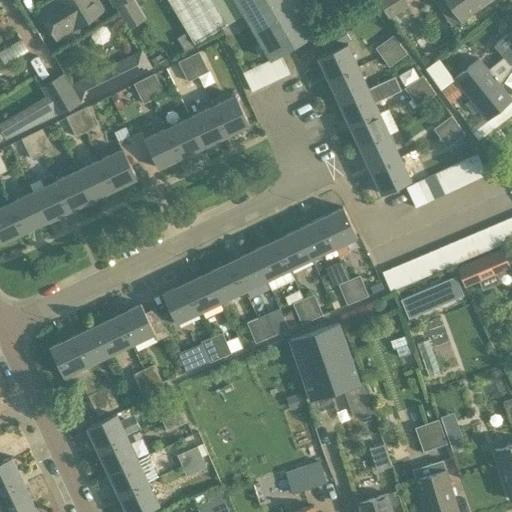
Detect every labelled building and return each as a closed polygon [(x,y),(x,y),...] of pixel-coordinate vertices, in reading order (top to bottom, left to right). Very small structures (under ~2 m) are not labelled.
[(42,14),(56,37),(98,12),(91,0),(56,0),(58,4),(42,14)] [(112,0),(116,5),(117,5),(129,25),(145,15),(136,0),(112,0)] [(168,0),(186,29),(195,43),(242,14),(233,0),(168,0)] [(237,0),(271,58),(280,53),(318,31),(299,0),(237,0)] [(408,3),(406,0),(377,0),(388,15),(389,14),(394,23),(412,12),(407,4),(408,3)] [(488,0),(456,0),(451,3),(462,19),(488,0)] [(509,64),(511,61),(511,28),(508,32),(511,37),(511,41),(499,52),(509,64)] [(196,44),(195,43),(186,29),(178,33),(187,49),(196,44)] [(328,80),(358,66),(341,29),(320,40),(326,53),(317,57),(328,80)] [(374,47),(381,56),(400,43),(393,34),(374,47)] [(400,43),(381,56),(388,66),(406,53),(400,43)] [(165,51),(150,59),(154,65),(164,60),(163,59),(168,56),(165,51)] [(188,56),(198,76),(208,70),(198,51),(188,56)] [(270,58),(279,78),(290,73),(280,53),(271,58),(270,58)] [(425,53),(418,58),(425,66),(431,61),(425,53)] [(187,81),(198,76),(188,56),(177,61),(187,81)] [(453,79),(473,104),(501,83),(480,57),(453,79)] [(270,59),(261,63),(270,82),(279,78),(270,58),(270,59)] [(261,63),(252,67),(261,86),(270,82),(261,63)] [(366,82),(358,66),(328,80),(339,103),(395,77),(391,69),(366,82)] [(251,91),(261,86),(252,67),(242,72),(251,91)] [(81,102),(68,81),(63,73),(41,86),(57,113),(81,102)] [(144,78),(153,98),(159,109),(169,104),(154,73),(144,78)] [(404,87),(411,97),(429,85),(422,74),(404,87)] [(339,103),(349,125),(380,111),(372,96),(398,84),(395,77),(339,103)] [(143,103),(153,98),(144,78),(133,83),(143,103)] [(511,99),(511,96),(501,83),(473,104),(486,120),(511,99)] [(429,85),(411,97),(417,106),(436,93),(429,85)] [(117,92),(111,95),(117,108),(123,105),(117,92)] [(212,105),(226,136),(249,125),(234,95),(212,105)] [(212,105),(190,116),(204,146),(226,136),(212,105)] [(76,111),(85,131),(96,126),(86,106),(76,111)] [(75,136),(85,131),(76,111),(65,116),(75,136)] [(349,125),(360,148),(390,134),(380,111),(349,125)] [(433,128),(439,137),(458,124),(451,115),(433,128)] [(190,116),(167,127),(182,157),(204,146),(190,116)] [(458,124),(439,137),(446,147),(465,134),(458,124)] [(140,130),(130,135),(141,158),(151,153),(159,168),(182,157),(167,127),(144,138),(140,130)] [(31,133),(41,153),(51,148),(42,128),(31,133)] [(30,158),(41,153),(31,133),(21,138),(30,158)] [(360,148),(371,171),(401,156),(390,134),(360,148)] [(122,148),(99,159),(114,190),(137,179),(129,163),(141,158),(130,135),(118,140),(122,148)] [(0,147),(0,172),(11,167),(1,147),(0,147)] [(477,153),(466,158),(476,179),(487,174),(477,153)] [(412,180),(401,156),(371,171),(381,194),(412,180)] [(476,179),(466,158),(456,163),(466,184),(476,179)] [(99,159),(77,170),(91,200),(114,190),(99,159)] [(466,184),(456,163),(446,167),(456,188),(466,184)] [(456,188),(446,167),(436,172),(446,193),(456,188)] [(77,170),(54,180),(69,211),(91,200),(77,170)] [(446,193),(436,172),(426,177),(436,198),(446,193)] [(436,198),(426,177),(416,181),(426,202),(436,198)] [(54,180),(32,191),(46,222),(69,211),(54,180)] [(426,202),(416,181),(405,187),(415,207),(426,202)] [(32,191),(9,202),(24,232),(46,222),(32,191)] [(0,240),(1,243),(24,232),(9,202),(0,206),(0,240)] [(320,217),(337,253),(339,257),(350,251),(346,242),(358,237),(343,206),(320,217)] [(320,217),(298,228),(312,258),(324,253),(326,258),(337,253),(320,217)] [(511,231),(506,218),(497,222),(505,242),(511,239),(511,231)] [(497,222),(487,226),(496,246),(505,242),(497,222)] [(487,226),(478,231),(486,250),(496,246),(487,226)] [(298,228),(275,239),(290,269),(312,258),(298,228)] [(478,231),(468,235),(476,254),(486,250),(478,231)] [(468,235),(459,239),(467,258),(476,254),(468,235)] [(275,239),(253,250),(267,280),(272,289),(294,279),(290,269),(275,239)] [(459,239),(449,243),(457,263),(467,258),(459,239)] [(449,243),(439,247),(448,267),(457,263),(449,243)] [(439,247),(430,251),(438,271),(448,267),(439,247)] [(465,284),(478,279),(496,271),(509,266),(501,248),(458,267),(465,284)] [(253,250),(231,260),(245,291),(267,280),(253,250)] [(430,251),(420,255),(429,275),(438,271),(430,251)] [(420,255),(411,259),(419,279),(429,275),(420,255)] [(411,259),(401,263),(409,283),(419,279),(411,259)] [(231,260),(208,271),(223,301),(226,308),(248,297),(245,291),(231,260)] [(401,263),(392,267),(400,287),(409,283),(401,263)] [(390,291),(400,287),(392,267),(381,271),(390,291)] [(208,271),(186,282),(200,312),(223,301),(208,271)] [(359,275),(348,279),(357,299),(368,295),(359,275)] [(454,276),(402,298),(409,316),(461,294),(454,276)] [(346,304),(357,299),(348,279),(338,283),(346,304)] [(167,301),(156,307),(165,324),(175,319),(177,323),(200,312),(186,282),(163,293),(167,301)] [(314,294),(303,298),(312,319),(322,314),(314,294)] [(301,323),(312,319),(303,298),(292,303),(301,323)] [(141,303),(118,314),(132,345),(155,333),(158,339),(169,334),(165,324),(156,307),(145,312),(141,303)] [(118,314),(95,325),(110,355),(132,345),(118,314)] [(257,317),(248,321),(246,322),(255,343),(266,338),(257,317)] [(309,400),(344,388),(360,382),(338,322),(288,339),(309,400)] [(210,361),(220,356),(211,337),(205,323),(198,326),(200,330),(196,332),(210,361)] [(95,325),(73,336),(88,366),(110,355),(95,325)] [(223,332),(211,337),(220,356),(232,352),(223,332)] [(65,377),(88,366),(73,336),(50,347),(65,377)] [(154,363),(144,368),(153,388),(164,383),(154,363)] [(142,393),(153,388),(144,368),(133,373),(142,393)] [(110,385),(99,389),(109,410),(119,405),(110,385)] [(97,415),(109,410),(99,389),(88,394),(97,415)] [(300,393),(290,396),(294,407),(304,403),(300,393)] [(510,426),(511,425),(511,397),(502,401),(510,426)] [(162,421),(182,411),(177,400),(157,409),(162,421)] [(182,411),(162,421),(166,430),(186,422),(182,411)] [(98,451),(128,437),(117,414),(87,428),(98,451)] [(439,419),(414,427),(422,451),(447,443),(439,419)] [(98,451),(108,473),(138,459),(128,437),(98,451)] [(370,448),(377,469),(391,465),(383,443),(370,448)] [(511,499),(511,444),(494,450),(510,500),(511,499)] [(177,455),(181,466),(202,457),(197,446),(177,455)] [(0,489),(22,480),(11,456),(0,461),(0,489)] [(202,457),(181,466),(185,476),(206,467),(202,457)] [(108,473),(119,495),(149,481),(138,459),(108,473)] [(259,506),(327,484),(319,459),(251,482),(259,506)] [(415,479),(425,511),(458,511),(446,469),(415,479)] [(0,489),(0,511),(11,511),(33,502),(22,480),(0,489)] [(143,511),(160,504),(149,481),(119,495),(126,511),(143,511)] [(230,511),(218,484),(192,496),(199,511),(230,511)] [(392,511),(387,493),(357,503),(359,511),(392,511)] [(11,511),(37,511),(33,502),(11,511)]
